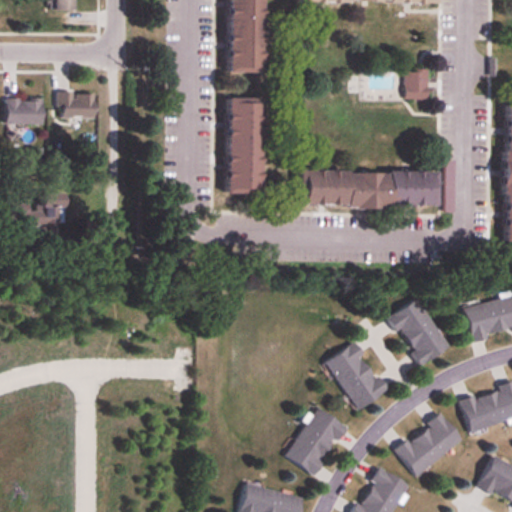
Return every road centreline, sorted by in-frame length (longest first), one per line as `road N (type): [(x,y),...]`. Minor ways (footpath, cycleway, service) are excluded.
road 1 (residential): [(511,356),(475,363),(399,406),(361,444),(319,511)]
road 2 (residential): [(117,0),(112,227)]
road 3 (residential): [(0,381),(87,366),(183,371)]
road 4 (residential): [(87,366),(84,511)]
